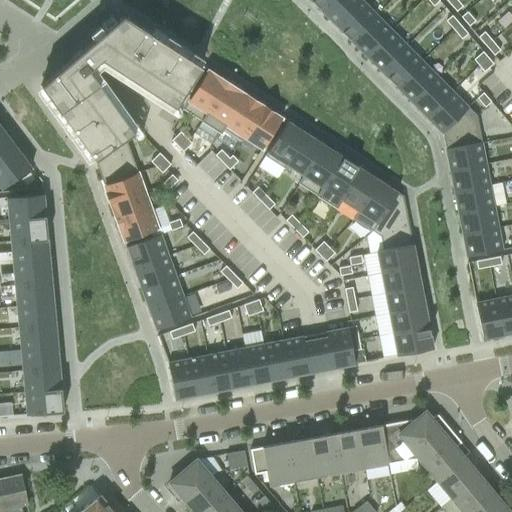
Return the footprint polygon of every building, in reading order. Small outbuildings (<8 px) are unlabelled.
[(328,0),(308,0),(319,10),(328,0)] [(328,0),(319,10),(334,25),(335,24),(358,2),(359,0),(328,0)] [(360,0),(359,0),(358,2),(335,24),(334,25),(349,41),(358,33),(374,17),(376,15),(360,0)] [(451,0),(448,3),(456,12),(462,7),(456,0),(451,0)] [(460,17),(468,27),(474,21),(467,12),(460,17)] [(374,17),(358,33),(349,41),(354,45),(365,56),(380,41),(390,32),(391,31),(376,15),(374,17)] [(76,56),(40,86),(42,88),(49,98),(55,107),(94,161),(95,161),(125,139),(132,134),(131,133),(85,69),(100,56),(109,62),(174,104),(176,105),(183,110),(208,71),(199,65),(122,16),(121,17),(104,32),(94,40),(76,56)] [(445,21),(453,30),(459,25),(451,16),(445,21)] [(461,39),(467,34),(459,25),(453,30),(461,39)] [(391,31),(390,32),(380,41),(365,56),(380,72),(381,71),(403,49),(406,47),(406,46),(391,31)] [(484,32),(477,37),(485,47),(492,41),(484,32)] [(485,47),(493,56),(499,50),(492,41),(485,47)] [(403,49),(381,71),(380,72),(395,87),(397,86),(421,62),(422,62),(406,46),(406,47),(403,49)] [(487,58),(482,52),(473,60),(478,66),(487,58)] [(492,65),(492,64),(492,65),(492,64),(487,58),(478,66),(483,72),(488,68),(492,65)] [(422,62),(421,62),(397,86),(395,87),(411,103),(412,101),(437,77),(431,71),(422,62)] [(227,83),(208,71),(183,110),(201,122),(227,83)] [(428,116),(452,92),(437,77),(412,101),(411,103),(426,118),(428,116)] [(245,95),(227,83),(201,122),(220,134),(223,130),(245,95)] [(444,131),(468,109),(453,93),(452,92),(428,116),(426,118),(441,134),(444,131)] [(490,102),(483,93),(476,98),(484,108),(490,102)] [(263,107),(245,95),(223,130),(241,142),(243,138),(263,107)] [(243,138),(261,149),(281,118),(263,107),(243,138)] [(444,131),(441,134),(445,153),(449,152),(481,146),(476,116),(468,109),(444,131)] [(264,156),(257,167),(277,179),(283,169),(286,165),(306,134),(286,121),(266,152),(264,156)] [(4,133),(0,135),(0,163),(17,150),(4,133)] [(185,138),(180,133),(171,141),(177,147),(185,138)] [(303,176),(323,145),(306,134),(286,165),(303,176)] [(177,147),(182,152),(191,144),(185,138),(177,147)] [(137,173),(125,139),(95,161),(94,161),(103,186),(104,185),(110,183),(137,173)] [(316,196),(341,157),(323,145),(303,176),(297,184),(316,196)] [(454,173),(486,166),(485,166),(481,146),(449,152),(445,153),(449,174),(454,173)] [(17,150),(0,163),(0,188),(1,190),(30,168),(17,150)] [(224,162),(229,158),(220,150),(215,156),(223,164),(224,162)] [(159,164),(164,159),(159,153),(150,162),(156,168),(159,164)] [(237,162),(232,156),(229,158),(224,162),(223,164),(229,170),(237,162)] [(341,157),(316,196),(335,208),(340,200),(360,169),(341,157)] [(159,164),(156,168),(161,173),(170,165),(169,164),(164,159),(159,164)] [(489,186),(486,166),(454,173),(449,174),(453,194),(490,187),(489,186)] [(357,211),(377,180),(360,169),(340,200),(357,211)] [(103,186),(110,204),(133,196),(144,192),(137,174),(137,173),(110,183),(104,185),(103,186)] [(162,183),(168,189),(177,181),(171,175),(162,183)] [(376,222),(395,192),(377,180),(357,211),(352,219),(370,231),(376,222)] [(490,187),(453,194),(458,215),(494,208),(493,206),(505,204),(501,184),(489,186),(490,187)] [(251,193),(260,201),(261,200),(265,196),(257,187),(251,193)] [(151,210),(144,192),(133,196),(110,204),(110,205),(116,223),(151,210)] [(403,196),(395,192),(376,222),(370,231),(379,237),(382,249),(412,243),(403,196)] [(43,195),(6,198),(8,220),(45,216),(43,195)] [(261,200),(260,201),(268,210),(274,204),(267,197),(265,196),(261,200)] [(462,236),(468,235),(498,229),(494,208),(458,215),(462,236)] [(116,223),(123,242),(158,229),(151,210),(116,223)] [(285,221),(293,229),(295,228),(299,224),(291,215),(285,221)] [(45,216),(8,220),(10,241),(47,238),(45,216)] [(170,231),(181,227),(178,219),(167,223),(170,231)] [(299,224),(295,228),(293,229),(302,238),(307,232),(300,224),(299,224)] [(498,229),(468,235),(462,236),(466,257),(502,250),(498,229)] [(200,241),(192,232),(186,238),(194,246),(195,245),(200,241)] [(167,256),(160,235),(125,247),(133,268),(167,256)] [(47,238),(10,241),(12,263),(48,260),(47,238)] [(195,245),(194,246),(203,255),(209,249),(201,241),(200,241),(195,245)] [(321,254),(328,248),(322,242),(314,250),(319,256),(321,254)] [(376,253),(362,256),(366,276),(380,273),(380,271),(416,264),(412,243),(382,249),(375,250),(376,253)] [(329,248),(328,248),(321,254),(319,256),(325,262),(334,253),(329,248)] [(140,289),(175,276),(167,256),(133,268),(140,289)] [(361,263),(360,256),(348,258),(350,266),(361,263)] [(499,257),(487,259),(489,267),(501,265),(499,257)] [(487,259),(475,261),(477,269),(489,267),(487,259)] [(48,260),(12,263),(14,285),(50,281),(48,260)] [(416,264),(380,271),(380,273),(384,293),(420,285),(416,264)] [(219,272),(228,280),(230,278),(233,275),(225,266),(219,272)] [(351,274),(350,266),(338,268),(339,276),(351,274)] [(228,280),(236,289),(242,283),(233,275),(230,278),(228,280)] [(182,297),(175,276),(140,289),(148,310),(182,297)] [(50,281),(14,285),(16,307),(52,303),(50,281)] [(384,293),(388,314),(424,307),(420,285),(384,293)] [(350,300),(354,299),(352,288),(344,289),(346,301),(350,300)] [(511,295),(494,299),(501,335),(511,333),(511,295)] [(190,318),(182,297),(148,310),(155,330),(190,318)] [(354,299),(350,300),(346,301),(348,313),(356,311),(356,310),(354,299)] [(501,335),(494,299),(475,303),(482,339),(501,335)] [(258,300),(250,302),(251,303),(254,314),(262,311),(258,300)] [(243,305),(247,317),(254,314),(251,303),(250,302),(243,305)] [(52,303),(16,307),(18,328),(54,325),(52,303)] [(388,314),(374,316),(378,338),(392,335),(428,328),(424,307),(388,314)] [(228,311),(216,315),(217,315),(219,322),(230,318),(228,311)] [(208,326),(219,322),(217,315),(216,315),(205,319),(208,326)] [(182,335),(183,336),(194,331),(191,324),(180,328),(182,335)] [(54,325),(18,328),(20,350),(56,347),(54,325)] [(357,338),(355,326),(347,328),(349,340),(357,338)] [(171,340),(183,336),(182,335),(180,328),(168,332),(171,340)] [(315,341),(321,371),(325,371),(334,369),(334,368),(354,364),(347,328),(325,332),(327,339),(320,340),(315,341)] [(392,335),(378,338),(382,357),(396,355),(396,356),(432,349),(428,328),(392,335)] [(307,373),(307,374),(321,371),(315,341),(303,344),(302,337),(282,341),(287,364),(289,377),(307,373)] [(349,340),(352,351),(360,350),(357,338),(349,340)] [(270,380),(289,377),(287,364),(282,341),(263,344),(270,380)] [(251,384),(270,380),(263,344),(244,348),(251,384)] [(56,347),(20,350),(22,372),(58,368),(56,347)] [(232,388),(251,384),(244,348),(225,352),(232,388)] [(225,352),(206,356),(213,392),(232,388),(225,352)] [(213,392),(206,356),(186,359),(193,395),(194,395),(213,392)] [(186,359),(167,363),(174,399),(194,395),(193,395),(186,359)] [(58,368),(22,372),(24,393),(60,390),(58,368)] [(60,390),(24,393),(26,415),(62,412),(60,390)] [(415,419),(373,427),(374,433),(380,466),(418,459),(433,477),(461,454),(455,447),(460,442),(452,433),(437,415),(430,416),(425,411),(416,419),(415,419)] [(358,470),(380,466),(373,427),(351,431),(358,470)] [(336,474),(358,470),(351,431),(329,435),(336,474)] [(314,478),(336,474),(329,435),(307,439),(314,478)] [(292,482),(314,478),(307,439),(285,443),(292,482)] [(269,486),(292,482),(285,443),(249,449),(254,474),(266,472),(269,486)] [(243,450),(235,452),(238,467),(246,466),(243,450)] [(238,467),(235,452),(226,454),(229,469),(238,467)] [(433,477),(447,494),(475,471),(461,454),(433,477)] [(195,459),(168,482),(182,499),(210,476),(215,472),(221,471),(212,457),(195,459)] [(447,494),(461,511),(489,488),(475,471),(447,494)] [(0,479),(0,511),(21,511),(20,506),(27,504),(21,475),(0,479)] [(183,499),(193,511),(202,511),(225,493),(210,476),(183,499)] [(240,481),(252,495),(257,490),(245,476),(240,481)] [(461,511),(462,511),(495,511),(504,505),(489,488),(461,511)] [(202,511),(236,511),(239,510),(225,493),(202,511)] [(256,499),(267,511),(271,511),(274,510),(261,495),(256,499)] [(84,508),(78,511),(113,511),(99,496),(84,508)] [(365,501),(352,511),(365,511),(371,507),(365,501)]
